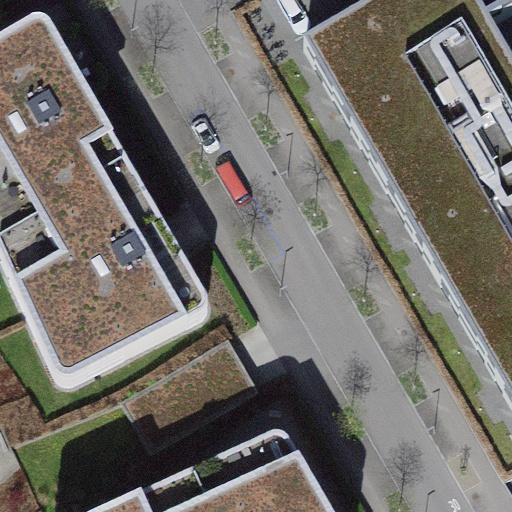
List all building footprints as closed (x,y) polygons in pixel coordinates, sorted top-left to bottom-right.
[(320,106),(511,436),(511,0),(390,0),(419,49),(320,106)] [(0,212),(14,236),(128,169),(49,33),(45,30),(40,28),(35,29),(31,30),(0,47),(0,212)] [(128,169),(14,236),(32,268),(9,282),(40,348),(61,336),(87,380),(198,324),(203,320),(206,315),(207,310),(206,305),(170,241),(128,169)] [(126,401),(148,449),(258,398),(236,350),(126,401)] [(323,511),(284,440),(272,439),(116,511),(323,511)]
